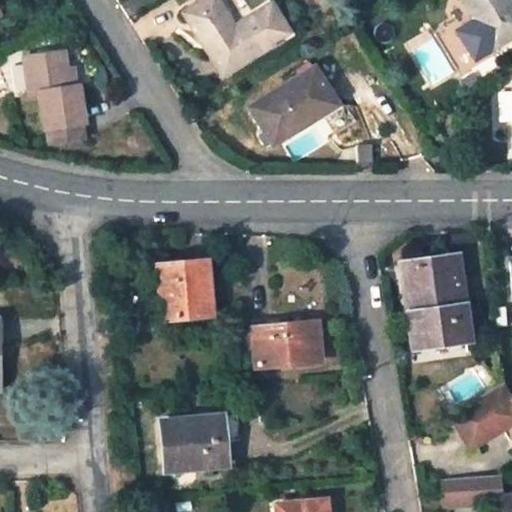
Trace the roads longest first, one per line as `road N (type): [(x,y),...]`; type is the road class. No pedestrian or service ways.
road 1 (residential): [(349,200),(402,511)]
road 2 (unclassified): [(80,201),(92,457)]
road 3 (residential): [(97,0),(228,203)]
road 4 (unclassified): [(349,200),(511,199)]
road 5 (unclassified): [(80,201),(228,203)]
road 6 (unclassified): [(228,203),(349,200)]
